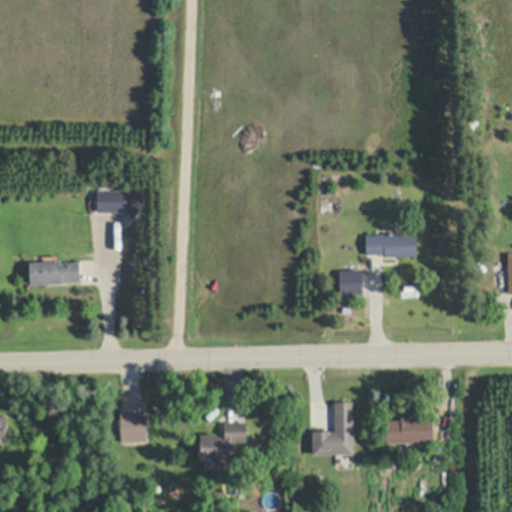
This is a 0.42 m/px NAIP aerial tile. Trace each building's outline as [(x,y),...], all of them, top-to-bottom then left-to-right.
[(511,113),(511,128),(489,129),(489,118),(503,118),(503,113),(511,113)] [(128,210),(99,210),(98,189),(128,189),(128,210)] [(143,199),(130,199),(130,191),(143,191),(143,199)] [(417,232),(417,254),(386,255),(386,252),(367,253),(366,233),(417,232)] [(62,260),(62,261),(81,261),(81,280),(63,280),(63,282),(51,282),(51,285),(45,285),(45,282),(32,282),(32,260),(62,260)] [(336,295),(362,294),(361,270),(335,270),(336,295)] [(355,400),(355,452),(314,452),(314,429),(332,429),(332,430),(335,430),(335,400),(355,400)] [(143,414),(118,414),(119,442),(144,441),(143,414)] [(418,415),(418,418),(434,417),(435,440),(388,441),(387,419),(402,419),(402,415),(418,415)] [(246,421),(246,440),(235,440),(235,458),(202,458),(202,432),(218,432),(218,436),(226,436),(226,421),(246,421)]
